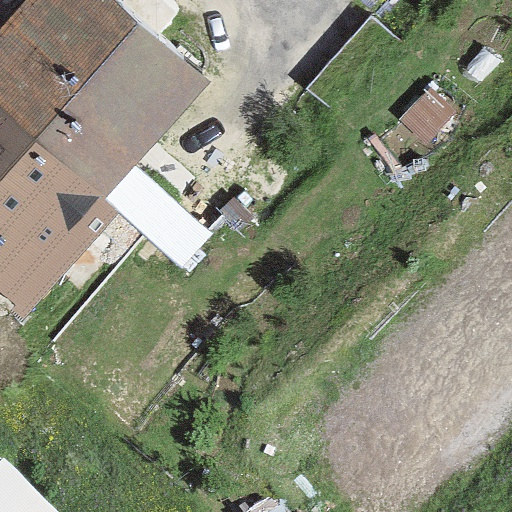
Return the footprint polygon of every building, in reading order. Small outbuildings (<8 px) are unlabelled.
[(128,0),(31,0),(0,36),(0,91),(102,183),(136,216),(164,184),(130,152),(111,135),(186,51),(128,0)] [(310,80),(334,99),(395,30),(373,11),(310,80)] [(420,53),(395,30),(334,99),(358,121),(420,53)] [(204,68),(186,51),(111,135),(130,152),(204,68)] [(102,183),(0,91),(0,269),(13,282),(92,194),(101,201),(108,194),(99,187),(102,183)] [(177,195),(164,184),(136,216),(149,228),(177,195)] [(0,511),(64,511),(6,462),(0,468),(0,511)]
